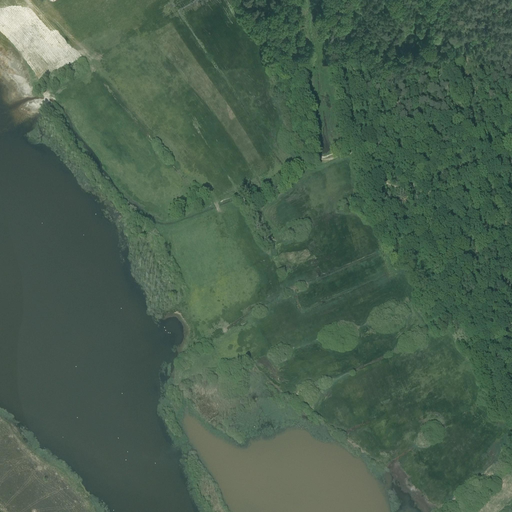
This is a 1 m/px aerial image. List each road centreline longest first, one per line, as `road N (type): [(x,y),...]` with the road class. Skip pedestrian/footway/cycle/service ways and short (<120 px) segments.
road 1 (track): [(511,402),(444,274),(428,214),(434,180)]
road 2 (track): [(317,165),(288,62),(238,0)]
road 3 (track): [(434,180),(395,187),(359,154),(317,165)]
